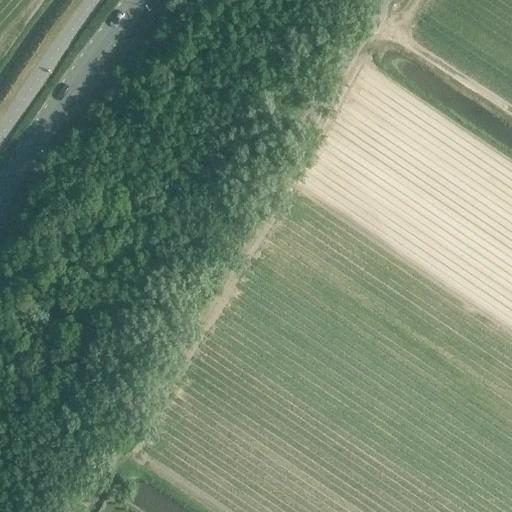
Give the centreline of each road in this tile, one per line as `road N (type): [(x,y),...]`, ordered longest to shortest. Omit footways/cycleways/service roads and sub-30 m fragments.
road 1 (unclassified): [(381,0),(75,511)]
road 2 (tertiary): [(0,195),(136,0)]
road 3 (track): [(511,109),(370,17)]
